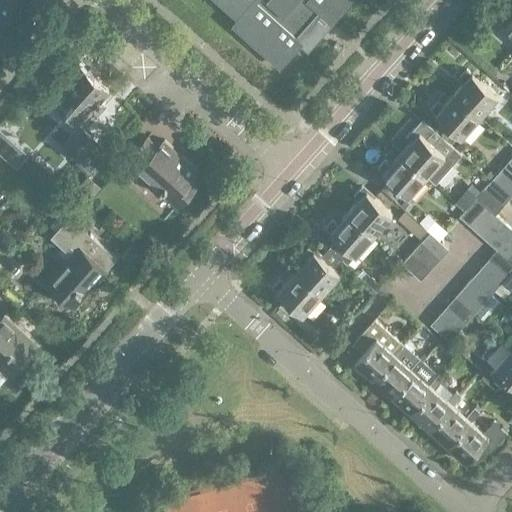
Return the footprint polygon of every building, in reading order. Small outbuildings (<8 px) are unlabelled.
[(0,0),(0,19),(13,5),(7,0),(0,0)] [(216,0),(238,20),(234,24),(280,65),(301,42),(307,48),(325,28),(326,26),(330,22),(332,21),(344,7),(350,0),(216,0)] [(511,10),(506,5),(495,18),(504,26),(503,27),(511,34),(511,51),(511,52),(511,10)] [(100,100),(109,90),(77,61),(58,81),(68,90),(60,100),(87,125),(105,104),(100,100)] [(465,80),(454,93),(479,115),(497,95),(472,72),(472,73),(467,68),(460,76),(465,80)] [(479,115),(454,93),(443,105),(438,100),(431,108),(435,113),(435,114),(460,136),(479,115)] [(427,122),(418,132),(413,127),(406,136),(411,141),(401,152),(426,174),(435,182),(461,152),(427,122)] [(107,151),(93,138),(82,128),(65,148),(75,158),(90,171),(107,151)] [(185,182),(197,169),(164,139),(158,145),(147,135),(118,168),(131,180),(138,172),(176,207),(192,189),(185,182)] [(426,174),(401,152),(390,164),(384,160),(378,167),(383,172),(382,173),(408,195),(426,174)] [(511,161),(509,159),(501,169),(511,178),(511,161)] [(511,178),(501,169),(493,177),(511,194),(511,178)] [(87,174),(74,189),(87,200),(100,186),(87,174)] [(493,177),(484,187),(503,204),(511,194),(493,177)] [(359,199),(348,211),(373,234),(392,213),(366,190),(365,191),(361,186),(354,194),(359,199)] [(484,187),(476,197),(485,205),(495,213),(503,204),(484,187)] [(476,197),(459,216),(468,224),(485,205),(476,197)] [(485,205),(468,224),(477,233),(495,213),(485,205)] [(373,234),(348,211),(337,223),(332,218),(325,227),(329,231),(329,232),(336,238),(328,247),(341,258),(347,263),(355,255),(373,234)] [(495,213),(477,233),(487,241),(504,222),(495,213)] [(428,231),(429,230),(411,214),(404,222),(422,239),(420,241),(440,258),(448,248),(438,239),(428,231)] [(82,293),(115,257),(67,215),(49,235),(69,254),(46,280),(66,299),(76,288),(82,293)] [(487,241),(496,249),(511,231),(511,228),(504,222),(487,241)] [(436,223),(429,230),(428,231),(438,239),(445,232),(436,223)] [(511,231),(496,249),(505,257),(511,249),(511,231)] [(440,258),(420,241),(410,253),(429,270),(440,258)] [(328,247),(320,256),(312,249),(312,250),(307,246),(301,253),(306,258),(295,271),(320,293),(339,273),(333,268),(341,258),(328,247)] [(511,263),(505,257),(496,249),(488,258),(507,275),(511,269),(511,263)] [(429,270),(410,253),(401,262),(420,279),(429,270)] [(507,275),(488,258),(479,268),(498,285),(507,275)] [(479,268),(471,277),(490,294),(498,285),(479,268)] [(320,293),(295,271),(284,283),(279,278),(272,286),(277,290),(276,291),(302,314),(320,293)] [(362,278),(376,291),(381,285),(367,272),(362,278)] [(490,294),(471,277),(463,287),(482,304),(490,294)] [(482,304),(463,287),(454,296),(473,313),(482,304)] [(473,313),(454,296),(446,306),(465,322),(473,313)] [(446,306),(438,315),(457,331),(465,322),(446,306)] [(0,366),(8,374),(35,344),(2,314),(0,317),(0,366)] [(438,315),(430,324),(448,341),(457,331),(438,315)] [(374,318),(354,340),(365,350),(362,353),(355,361),(373,378),(395,353),(392,351),(401,342),(387,330),(382,325),(374,318)] [(432,348),(438,353),(446,345),(440,339),(432,348)] [(395,353),(373,378),(391,394),(414,369),(411,367),(419,358),(401,342),(392,351),(395,353)] [(511,347),(490,372),(511,392),(511,391),(511,347)] [(414,369),(391,394),(410,411),(432,386),(430,383),(438,375),(424,363),(422,360),(419,358),(411,367),(414,369)] [(432,386),(410,411),(428,428),(451,403),(448,400),(435,388),(443,379),(440,377),(438,375),(430,383),(432,386)] [(451,403),(428,428),(446,444),(469,419),(466,417),(454,405),(462,396),(459,394),(456,391),(448,400),(451,403)] [(469,419),(446,444),(466,462),(482,444),(490,450),(507,431),(493,419),(483,431),(472,421),(480,412),(477,410),(475,407),(466,417),(469,419)]
